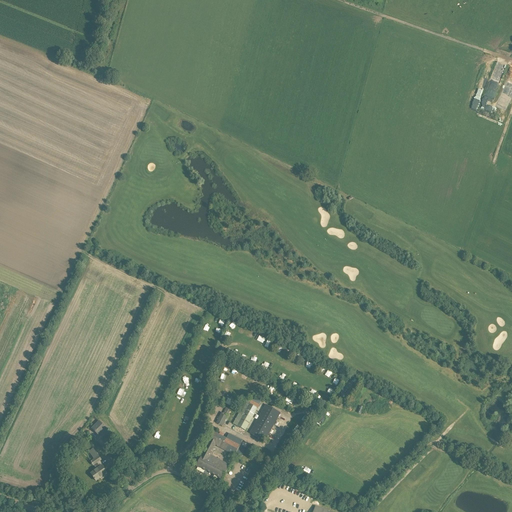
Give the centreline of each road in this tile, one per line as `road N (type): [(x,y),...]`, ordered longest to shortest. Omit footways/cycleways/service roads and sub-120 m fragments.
road 1 (track): [(511,475),(443,441),(431,442),(359,511),(273,470),(239,501),(212,494)]
road 2 (track): [(511,62),(339,3)]
road 3 (unclassified): [(202,511),(212,494),(161,472),(101,511)]
